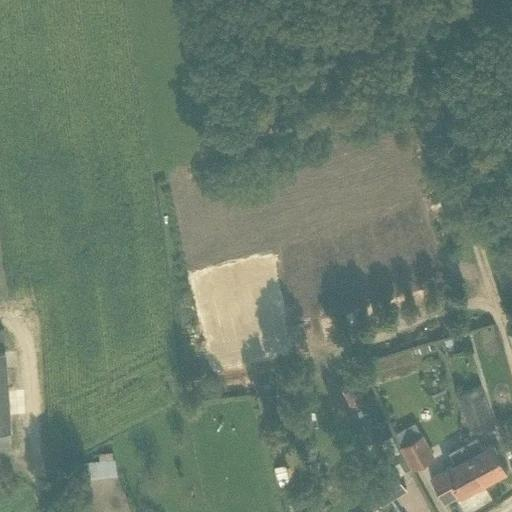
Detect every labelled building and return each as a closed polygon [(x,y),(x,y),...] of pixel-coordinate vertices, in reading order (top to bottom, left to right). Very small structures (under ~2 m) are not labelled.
[(428,345),(418,348),(420,354),(430,351),(428,345)] [(411,347),(369,357),(375,379),(417,369),(411,347)] [(0,349),(0,447),(11,446),(4,353),(4,349),(0,349)] [(267,352),(243,358),(246,370),(270,364),(267,352)] [(283,406),(274,372),(256,377),(264,411),(283,406)] [(456,394),(470,433),(494,425),(481,386),(456,394)] [(398,446),(411,469),(435,456),(422,433),(421,434),(414,422),(394,433),(400,445),(398,446)] [(391,435),(380,440),(388,457),(399,451),(391,435)] [(476,436),(462,444),(483,482),(506,469),(491,441),(481,447),(476,436)] [(483,482),(462,444),(448,452),(454,462),(429,476),(443,502),(459,493),(460,495),(483,482)] [(114,459),(74,464),(76,480),(116,475),(114,459)] [(368,486),(380,504),(406,488),(395,469),(368,486)]
